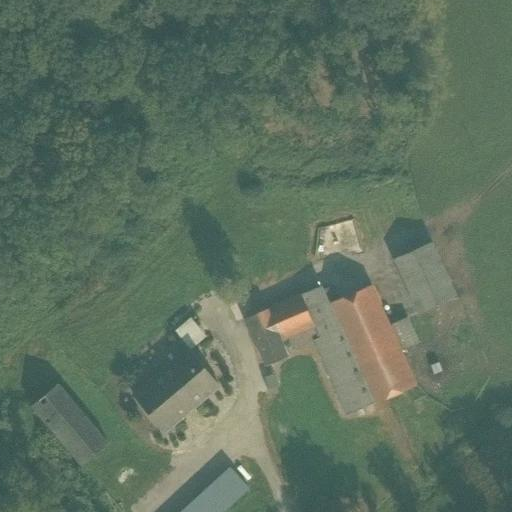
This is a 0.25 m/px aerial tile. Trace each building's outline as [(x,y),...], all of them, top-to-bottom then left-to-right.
[(315,257),(362,252),(355,225),(318,230),(315,257)] [(394,260),(419,313),(455,297),(430,243),(394,260)] [(400,352),(389,327),(370,286),(332,302),(328,304),(327,305),(371,405),(415,386),(400,352)] [(243,320),(264,365),(285,357),(283,351),(310,339),(300,316),(327,305),(328,304),(324,293),(321,287),(243,320)] [(328,304),(332,302),(328,292),(324,293),(328,304)] [(371,405),(327,305),(300,316),(310,339),(344,416),(371,405)] [(192,347),(206,335),(189,316),(175,329),(192,347)] [(389,327),(400,352),(418,343),(406,319),(389,327)] [(220,383),(189,348),(136,394),(167,429),(220,383)] [(57,385),(31,407),(81,466),(107,444),(57,385)] [(231,471),(214,487),(230,504),(247,488),(231,471)] [(220,511),(230,504),(214,487),(185,511),(220,511)]
